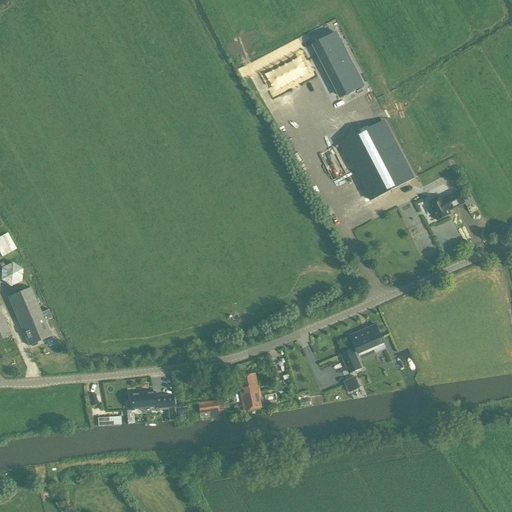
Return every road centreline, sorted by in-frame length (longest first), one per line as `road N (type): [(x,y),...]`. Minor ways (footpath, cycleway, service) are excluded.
road 1 (tertiary): [(511,246),(240,355),(0,384)]
road 2 (track): [(210,0),(381,300)]
